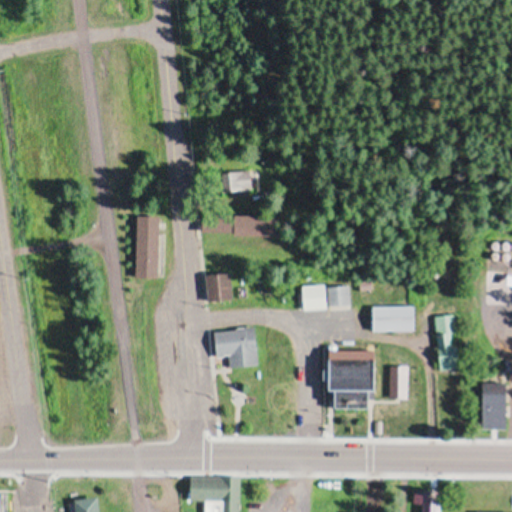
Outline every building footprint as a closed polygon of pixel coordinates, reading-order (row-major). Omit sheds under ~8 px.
[(228,173),(228,200),(254,200),(254,173),(228,173)] [(159,211),(136,211),(137,272),(159,272),(159,211)] [(202,216),(202,234),(280,235),(280,216),(202,216)] [(202,269),(205,295),(229,292),(226,266),(202,269)] [(358,275),(359,286),(372,284),(371,273),(358,275)] [(320,279),(322,302),(297,304),(295,281),(320,279)] [(346,281),(348,300),(328,302),(326,283),(346,281)] [(410,300),(411,325),(372,326),(371,301),(410,300)] [(433,312),(437,350),(457,348),(453,310),(433,312)] [(211,327),(254,323),(258,361),(228,364),(226,348),(214,349),(211,327)] [(322,345),(323,383),(331,383),(332,405),(361,404),(360,388),(372,388),(371,343),(322,345)] [(388,360),(388,391),(406,391),(405,360),(388,360)] [(479,377),(479,421),(506,421),(506,377),(479,377)] [(188,470),(238,473),(235,511),(217,511),(218,495),(187,494),(188,470)] [(438,511),(439,498),(425,497),(426,487),(414,486),(413,496),(421,497),(419,511),(438,511)] [(71,491),(73,511),(98,511),(95,488),(71,491)]
